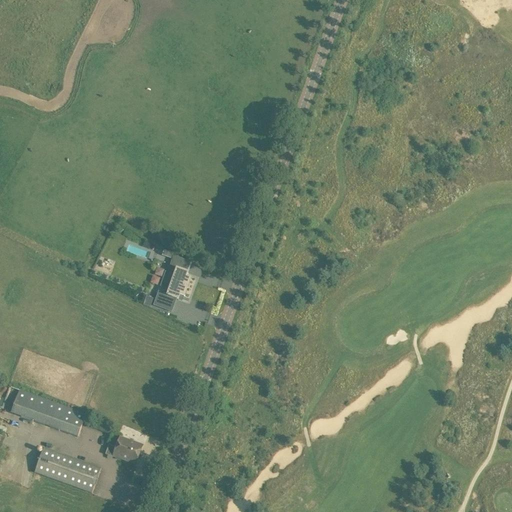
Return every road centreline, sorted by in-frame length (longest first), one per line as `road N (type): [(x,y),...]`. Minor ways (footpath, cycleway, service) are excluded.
road 1 (secondary): [(158,511),(341,0)]
road 2 (track): [(0,100),(45,116),(66,107),(86,52),(125,39),(135,0)]
road 3 (track): [(459,511),(491,454),(511,383)]
